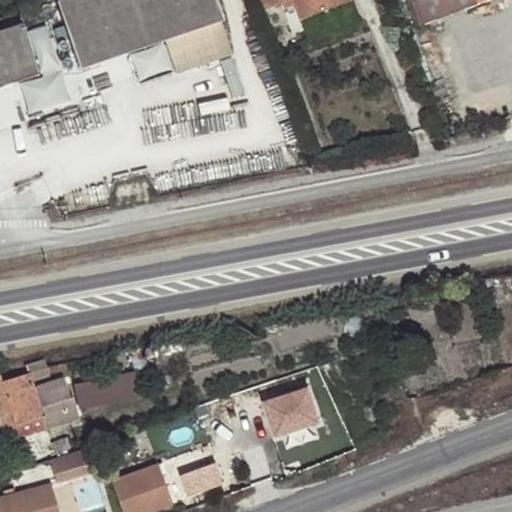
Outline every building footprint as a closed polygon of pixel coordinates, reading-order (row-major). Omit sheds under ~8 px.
[(224,20),(216,0),(57,0),(81,68),(166,40),(222,21),(224,20)] [(262,0),(265,11),(283,4),(292,0),(293,0),(295,6),(301,20),(350,0),(262,0)] [(293,0),(292,0),(283,4),(285,10),(295,6),(293,0)] [(428,23),(419,0),(410,0),(420,26),(428,23)] [(419,0),(428,23),(490,0),(419,0)] [(233,55),(222,21),(166,40),(177,73),(233,55)] [(0,86),(40,73),(22,23),(0,30),(0,86)] [(78,382),(84,408),(144,395),(138,369),(78,382)] [(0,374),(0,430),(2,435),(17,429),(15,423),(42,414),(35,386),(28,372),(2,380),(1,374),(0,374)] [(63,378),(35,386),(42,414),(45,425),(79,414),(72,396),(70,396),(63,378)] [(305,391),(263,405),(274,437),(316,424),(305,391)] [(15,423),(17,429),(18,431),(18,434),(45,425),(42,414),(15,423)] [(68,437),(57,440),(62,451),(72,448),(68,437)] [(62,451),(57,440),(51,442),(55,453),(62,451)] [(97,467),(90,446),(53,459),(60,480),(97,467)] [(211,453),(178,461),(181,472),(214,464),(211,453)] [(149,511),(173,503),(158,463),(112,479),(123,511),(149,511)] [(208,468),(180,478),(188,500),(216,489),(208,468)] [(0,511),(59,511),(51,483),(0,496),(0,511)]
